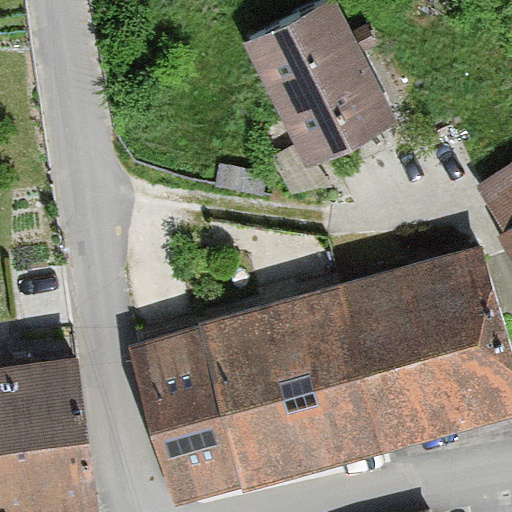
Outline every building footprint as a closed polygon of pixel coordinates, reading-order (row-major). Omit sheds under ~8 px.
[(305,155),(393,111),(337,0),(317,0),(246,36),(305,155)] [(511,159),(481,182),(511,238),(511,159)] [(385,438),(511,403),(511,357),(481,244),(343,281),(385,438)] [(175,494),(385,438),(343,281),(133,337),(175,494)] [(0,436),(81,427),(72,356),(0,364),(0,436)] [(0,511),(16,511),(90,503),(81,427),(0,436),(0,511)]
